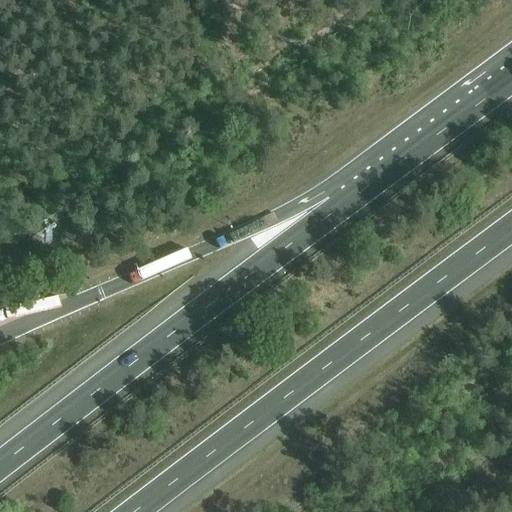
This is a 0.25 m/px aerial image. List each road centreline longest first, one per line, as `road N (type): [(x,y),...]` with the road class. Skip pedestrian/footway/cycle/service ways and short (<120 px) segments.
road 1 (motorway): [(140,511),(511,230)]
road 2 (motorway): [(331,213),(0,465)]
road 3 (motorway): [(331,213),(239,236),(101,293)]
road 4 (motorway): [(511,80),(331,213)]
